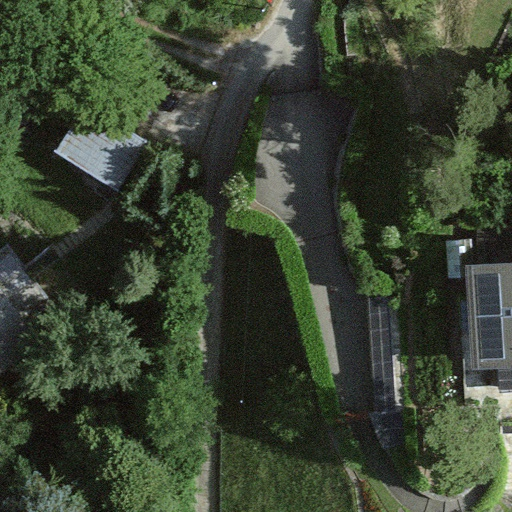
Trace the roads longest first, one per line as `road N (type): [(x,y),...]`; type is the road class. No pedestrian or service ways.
road 1 (unclassified): [(204,511),(218,161),(251,70),(294,0)]
road 2 (track): [(251,70),(70,0)]
